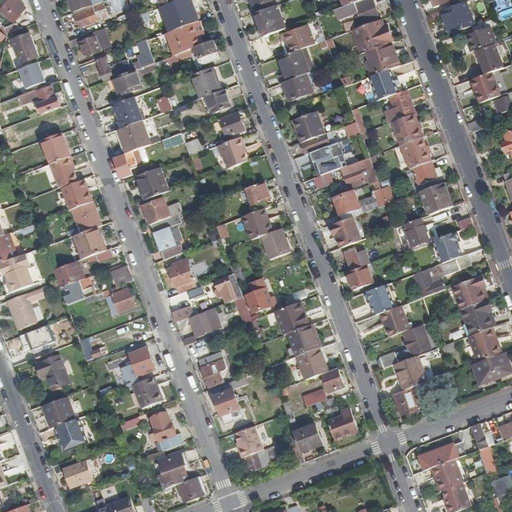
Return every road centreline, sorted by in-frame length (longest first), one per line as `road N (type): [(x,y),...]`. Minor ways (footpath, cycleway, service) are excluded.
road 1 (residential): [(41,0),(230,504)]
road 2 (residential): [(389,444),(221,0)]
road 3 (tertiary): [(405,0),(511,283)]
road 4 (residential): [(389,444),(230,504)]
road 5 (residential): [(56,511),(0,362)]
road 6 (residential): [(511,397),(389,444)]
